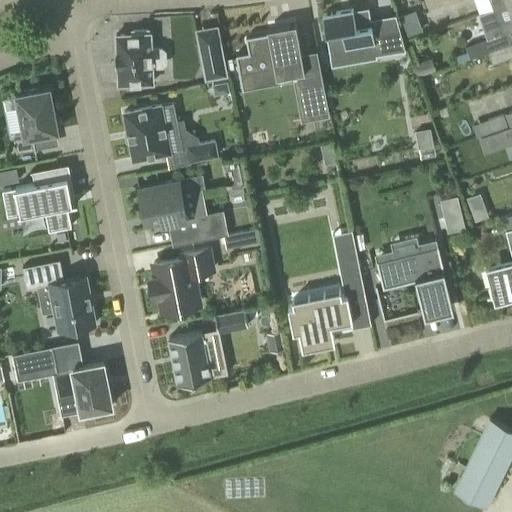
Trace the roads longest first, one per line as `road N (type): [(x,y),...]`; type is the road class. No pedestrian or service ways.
road 1 (residential): [(148,425),(75,25)]
road 2 (residential): [(148,425),(511,333)]
road 3 (residential): [(0,457),(148,425)]
